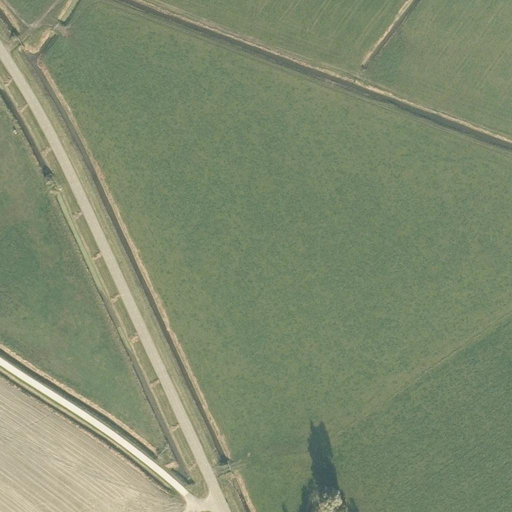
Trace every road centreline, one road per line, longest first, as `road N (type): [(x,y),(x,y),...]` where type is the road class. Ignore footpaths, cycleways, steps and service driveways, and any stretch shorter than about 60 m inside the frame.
road 1 (tertiary): [(219,501),(61,164),(0,57)]
road 2 (unclassified): [(0,359),(113,434),(200,507),(219,501)]
